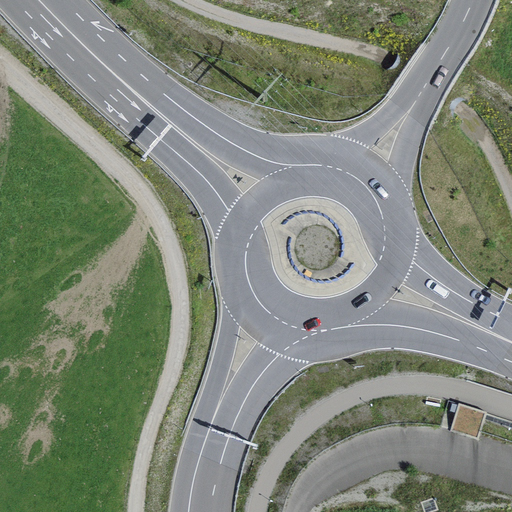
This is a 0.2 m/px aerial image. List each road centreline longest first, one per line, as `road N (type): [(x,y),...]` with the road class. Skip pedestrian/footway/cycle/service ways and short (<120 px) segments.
road 1 (track): [(0,59),(129,176),(172,245),(182,327),(135,511)]
road 2 (track): [(188,0),(355,48),(418,76),(472,121),(511,195)]
road 3 (secondary): [(243,264),(218,434)]
road 4 (primary): [(343,326),(398,326),(511,349)]
road 5 (trunk): [(147,102),(221,199),(241,242)]
road 6 (trunk): [(296,165),(252,154),(147,102)]
road 7 (primary): [(511,333),(431,277),(389,232)]
road 8 (trunk): [(39,0),(147,102)]
road 9 (secondary): [(218,434),(278,354),(320,330)]
road 10 (residential): [(407,113),(471,0)]
